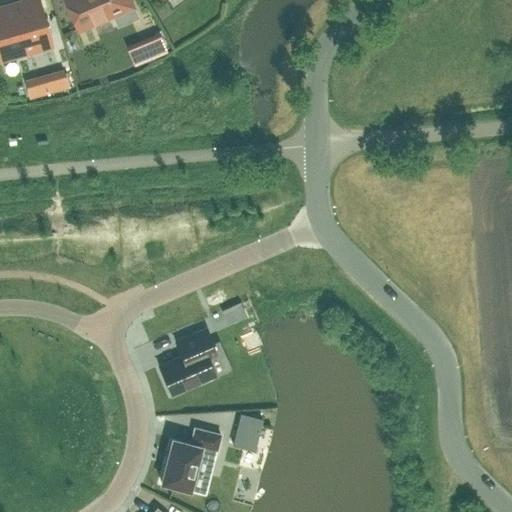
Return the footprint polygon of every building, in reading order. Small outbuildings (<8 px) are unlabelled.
[(0,59),(51,45),(38,0),(22,0),(0,6),(0,59)] [(64,0),(77,29),(111,15),(116,26),(137,17),(133,7),(130,0),(64,0)] [(166,51),(157,31),(142,38),(150,57),(166,51)] [(181,356),(158,366),(170,393),(214,373),(203,348),(212,344),(205,328),(174,341),(181,356)] [(171,438),(160,482),(189,489),(198,454),(213,458),(220,433),(193,427),(189,443),(171,438)]
